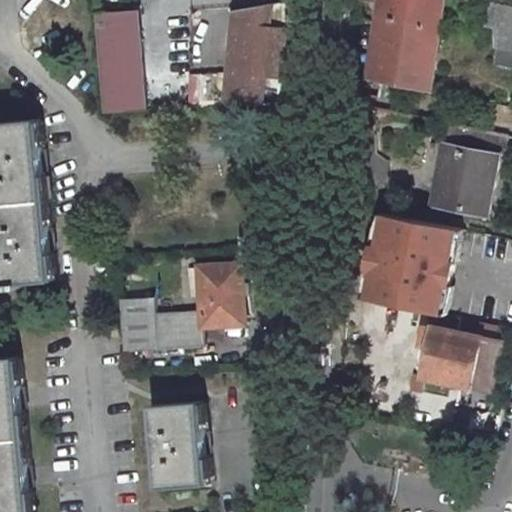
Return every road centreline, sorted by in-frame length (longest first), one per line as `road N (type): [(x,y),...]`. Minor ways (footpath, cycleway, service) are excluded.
road 1 (unknown): [(100,511),(92,176),(315,164)]
road 2 (tertiary): [(305,465),(322,0)]
road 3 (residential): [(305,465),(480,507),(506,482),(511,454)]
